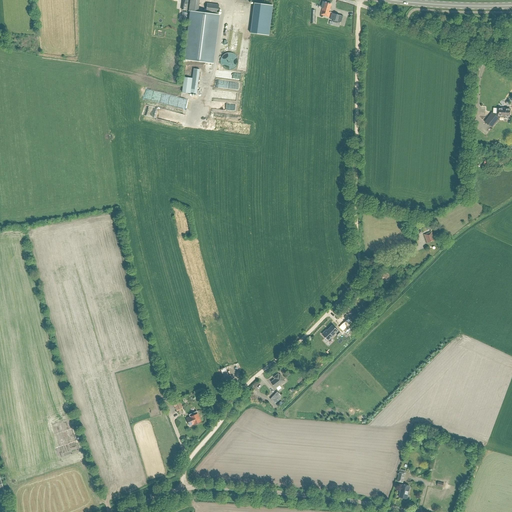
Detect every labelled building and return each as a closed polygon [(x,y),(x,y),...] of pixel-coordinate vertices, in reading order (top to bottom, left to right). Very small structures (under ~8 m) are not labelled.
[(183,59),(206,62),(213,63),(219,15),(216,15),(216,13),(218,14),(219,5),(207,4),(206,13),(198,12),(199,0),(189,0),(188,11),(189,11),(183,59)] [(332,4),(326,2),(323,2),(321,8),(324,9),(322,15),(329,17),(331,13),(329,12),(332,4)] [(253,4),(250,34),(269,36),(272,5),(253,4)] [(330,19),(334,20),(333,22),(330,21),(329,25),(339,28),(341,22),(342,23),(344,17),(332,13),(330,19)] [(233,37),(235,23),(228,22),(226,36),(233,37)] [(220,62),(220,63),(220,64),(221,65),(221,66),(222,67),(223,68),(224,68),(224,69),(225,69),(226,70),(227,70),(228,70),(229,70),(230,70),(231,70),(232,70),(232,69),(233,69),(234,69),(234,68),(235,68),(235,67),(236,67),(236,66),(237,65),(237,64),(237,63),(238,62),(238,61),(238,60),(237,59),(237,58),(237,57),(236,56),(235,55),(234,54),(233,54),(233,53),(232,53),(231,53),(230,53),(229,53),(228,53),(227,53),(226,53),(225,53),(225,54),(224,54),(223,54),(223,55),(222,56),(221,57),(221,58),(220,59),(220,60),(220,61),(220,62)] [(191,78),(184,77),(182,93),(194,94),(197,69),(192,68),(191,78)] [(498,117),(498,116),(510,117),(510,109),(499,108),(498,114),(493,113),(492,113),(485,122),(492,128),(499,118),(498,117)] [(435,241),(432,232),(424,235),(427,243),(435,241)] [(340,317),(336,322),(346,332),(350,328),(340,317)] [(331,324),(324,331),(330,338),(337,330),(331,324)] [(320,339),(326,346),(330,342),(324,335),(320,339)] [(228,374),(234,372),(233,369),(236,368),(235,364),(226,367),(228,374)] [(225,368),(220,369),(225,381),(229,380),(225,368)] [(285,381),(280,375),(278,374),(275,376),(277,378),(271,382),(276,388),(285,381)] [(277,391),(270,399),(275,404),(282,396),(277,391)] [(178,399),(174,401),(173,400),(172,397),(168,399),(169,402),(170,404),(173,403),(176,410),(182,407),(178,399)] [(198,413),(197,414),(196,412),(189,415),(190,417),(186,419),(189,426),(193,424),(193,425),(201,421),(198,413)] [(410,486),(402,484),(399,497),(407,499),(410,486)]
